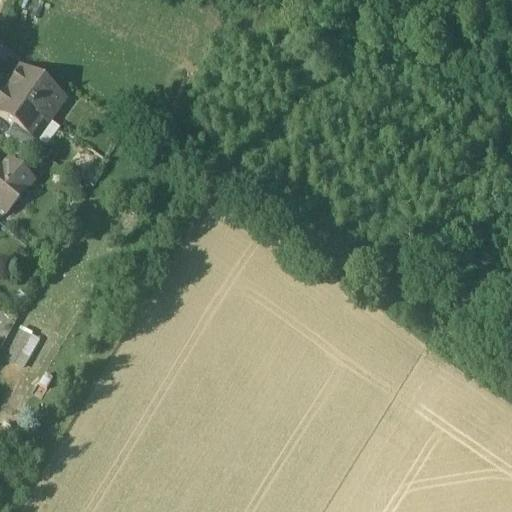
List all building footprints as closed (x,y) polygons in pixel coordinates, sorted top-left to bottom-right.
[(60,102),(21,75),(7,94),(46,122),(60,102)] [(46,122),(7,94),(0,103),(0,118),(13,128),(32,141),(46,122)] [(32,141),(13,128),(5,140),(38,158),(44,150),(32,141)] [(15,171),(9,179),(0,171),(0,212),(5,217),(32,185),(15,171)] [(24,371),(41,339),(22,329),(5,361),(24,371)]
